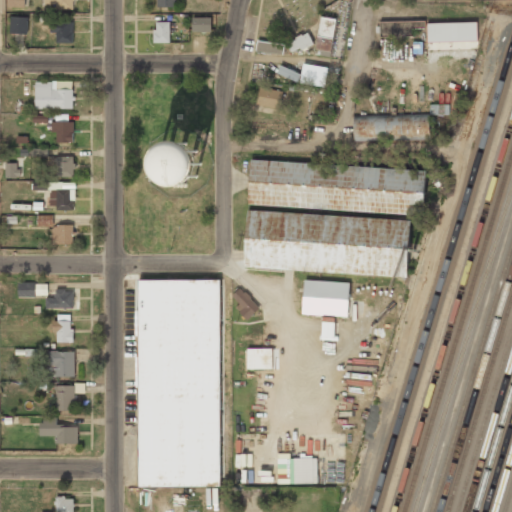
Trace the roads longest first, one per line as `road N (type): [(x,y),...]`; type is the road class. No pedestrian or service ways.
road 1 (residential): [(114,0),(116,464)]
road 2 (residential): [(239,0),(226,63),(225,249)]
road 3 (residential): [(0,261),(211,265),(225,249)]
road 4 (residential): [(0,59),(226,63)]
